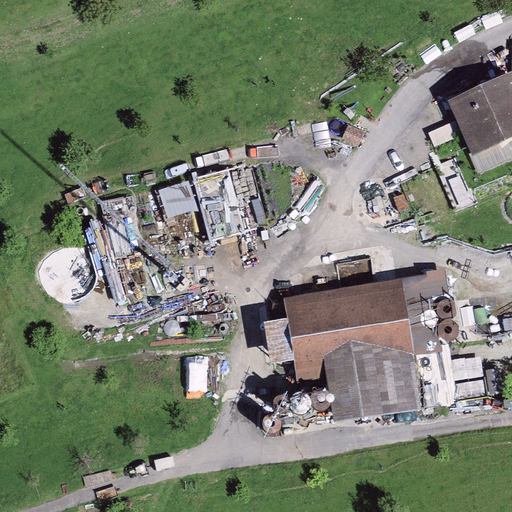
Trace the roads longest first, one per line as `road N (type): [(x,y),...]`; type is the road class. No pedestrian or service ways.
road 1 (track): [(511,420),(231,457)]
road 2 (track): [(231,457),(45,511)]
